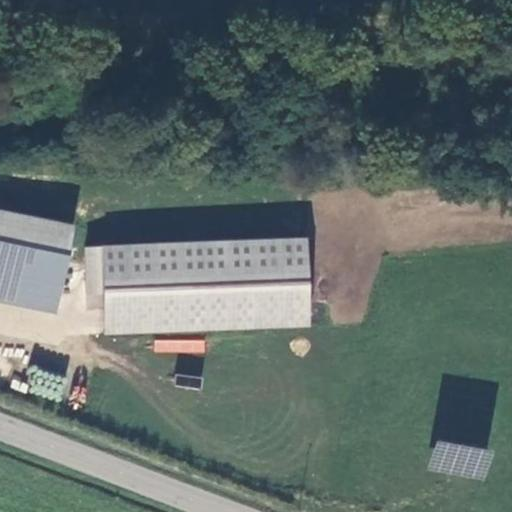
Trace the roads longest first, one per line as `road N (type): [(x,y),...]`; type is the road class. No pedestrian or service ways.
road 1 (track): [(0,20),(193,25),(511,11)]
road 2 (tertiary): [(230,511),(0,426)]
